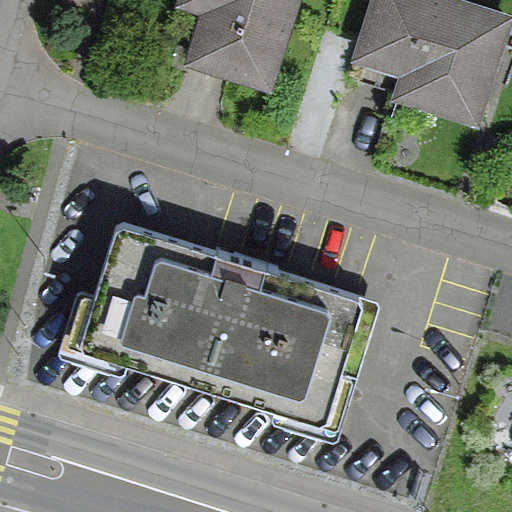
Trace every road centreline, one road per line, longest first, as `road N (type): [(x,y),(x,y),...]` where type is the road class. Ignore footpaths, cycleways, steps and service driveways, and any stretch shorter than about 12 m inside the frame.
road 1 (residential): [(0,72),(511,241)]
road 2 (residential): [(215,511),(0,450)]
